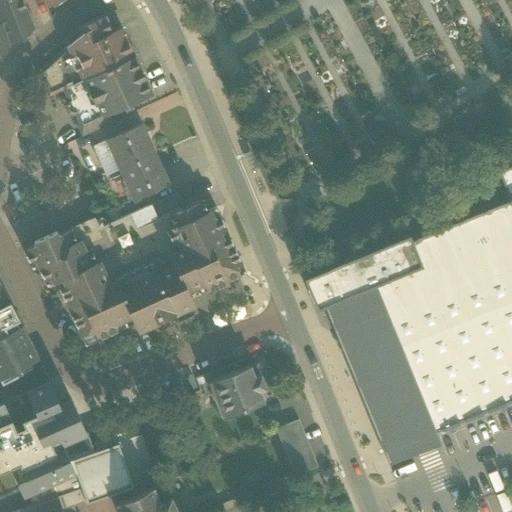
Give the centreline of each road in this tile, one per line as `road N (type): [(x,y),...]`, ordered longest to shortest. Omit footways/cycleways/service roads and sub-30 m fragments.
road 1 (residential): [(292,313),(88,386),(69,374),(0,243)]
road 2 (tertiary): [(292,313),(156,0)]
road 3 (tertiary): [(371,511),(292,313)]
road 4 (residential): [(0,137),(21,62),(87,0)]
